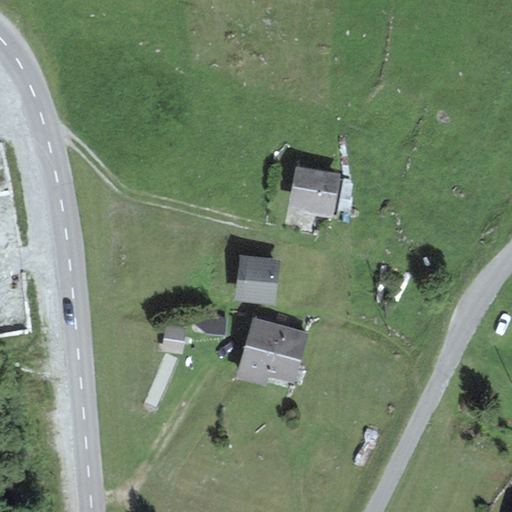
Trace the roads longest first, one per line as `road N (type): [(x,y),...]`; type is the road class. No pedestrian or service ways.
road 1 (tertiary): [(91,511),(56,175),(34,95),(0,38)]
road 2 (unclassified): [(373,511),(471,311),(511,256)]
